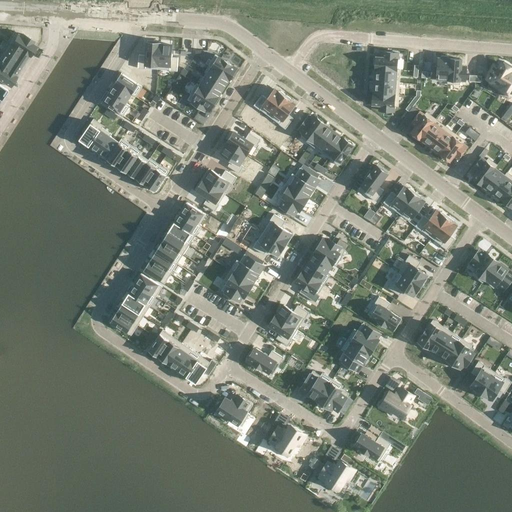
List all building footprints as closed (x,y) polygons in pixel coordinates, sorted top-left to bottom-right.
[(14,31),(7,42),(8,43),(8,42),(28,55),(28,56),(29,57),(36,46),(33,43),(34,41),(23,34),(22,36),(14,31)] [(8,43),(1,52),(22,66),(28,56),(28,55),(8,42),(8,43)] [(139,55),(138,69),(146,69),(146,64),(169,66),(169,71),(177,72),(178,58),(171,58),(172,46),(167,46),(152,44),(147,44),(146,55),(146,56),(139,55)] [(1,52),(0,54),(0,65),(15,76),(16,75),(22,66),(1,52)] [(378,57),(377,67),(398,69),(399,53),(385,52),(385,57),(378,57)] [(433,63),(432,77),(465,79),(466,66),(461,65),(462,59),(449,58),(449,56),(441,55),(441,57),(439,57),(439,64),(433,63)] [(218,59),(212,69),(229,79),(229,80),(235,70),(235,69),(231,67),(231,66),(224,61),(223,62),(218,59)] [(493,66),(486,77),(500,86),(500,87),(511,93),(511,68),(511,69),(511,67),(511,65),(504,60),(503,62),(501,61),(497,68),(493,66)] [(0,80),(10,87),(17,76),(16,75),(15,76),(0,65),(0,80)] [(377,67),(376,79),(397,81),(398,69),(377,67)] [(212,69),(206,78),(222,89),(229,79),(212,69)] [(121,73),(115,83),(132,94),(138,84),(121,73)] [(206,78),(199,88),(216,99),(222,89),(206,78)] [(376,79),(375,92),(396,93),(397,81),(376,79)] [(115,83),(109,93),(125,104),(132,94),(115,83)] [(194,98),(190,104),(203,112),(207,107),(210,109),(217,99),(216,99),(199,88),(193,98),(194,98)] [(262,95),(253,106),(260,111),(263,106),(282,120),(279,125),(285,129),(293,118),(287,114),(295,105),(291,102),(292,100),(280,91),(278,93),(274,90),(268,98),(267,99),(262,95)] [(375,92),(375,103),(382,104),(381,109),(395,110),(396,93),(375,92)] [(109,93),(102,103),(119,114),(125,104),(109,93)] [(421,110),(412,121),(417,125),(413,130),(414,131),(413,133),(419,138),(420,136),(422,137),(434,120),(421,110)] [(308,117),(299,129),(304,133),(303,134),(313,141),(325,125),(315,118),(313,121),(308,117)] [(434,120),(422,137),(431,144),(444,127),(434,120)] [(90,123),(79,139),(89,146),(95,137),(100,130),(90,123)] [(325,125),(313,141),(322,148),(334,132),(325,125)] [(444,127),(431,144),(441,152),(454,135),(444,127)] [(95,137),(89,146),(98,153),(110,136),(100,130),(95,137)] [(334,132),(322,148),(331,155),(343,139),(334,132)] [(224,150),(221,155),(230,160),(231,161),(227,167),(239,174),(243,167),(239,165),(251,145),(256,148),(260,141),(249,134),(245,140),(235,133),(232,138),(224,150)] [(454,135),(441,152),(443,153),(441,154),(448,159),(449,157),(450,158),(454,153),(459,156),(467,145),(454,135)] [(110,136),(98,153),(108,159),(119,143),(110,136)] [(343,139),(331,155),(341,162),(341,161),(344,157),(345,158),(350,151),(349,150),(353,146),(343,139)] [(119,143),(108,159),(117,166),(128,149),(119,143)] [(128,149),(117,166),(126,172),(138,156),(128,149)] [(481,155),(473,166),(477,170),(473,175),(482,182),(494,165),(481,155)] [(138,156),(126,172),(136,179),(147,162),(138,156)] [(147,162),(136,179),(145,185),(156,169),(147,162)] [(494,165),(482,182),(491,189),(504,172),(494,165)] [(366,178),(361,185),(372,193),(369,197),(375,202),(383,191),(378,187),(387,175),(376,166),(372,172),(370,170),(365,177),(366,178)] [(156,169),(145,185),(155,192),(166,176),(156,169)] [(200,188),(197,192),(206,198),(207,199),(203,205),(215,212),(219,205),(215,202),(227,183),(232,185),(236,179),(225,171),(221,177),(211,171),(208,175),(200,188)] [(286,199),(281,207),(294,215),(299,208),(300,209),(314,188),(313,187),(317,179),(304,171),(299,178),(296,176),(283,197),(286,199)] [(511,178),(504,172),(491,189),(502,196),(511,182),(511,178)] [(511,182),(502,196),(511,203),(511,201),(511,182)] [(393,193),(384,204),(391,209),(394,204),(413,218),(409,223),(416,227),(424,216),(418,212),(425,203),(422,200),(423,198),(411,189),(409,191),(405,188),(399,196),(398,197),(393,193)] [(187,203),(180,213),(190,219),(197,224),(203,214),(187,203)] [(424,216),(416,227),(422,232),(425,228),(443,242),(440,246),(447,251),(455,240),(449,236),(456,226),(452,223),(454,221),(441,212),(440,214),(436,211),(430,220),(429,220),(424,216)] [(180,213),(174,223),(191,233),(197,224),(190,219),(180,213)] [(257,241),(252,247),(264,255),(268,249),(278,255),(280,251),(282,252),(290,239),(289,238),(291,234),(282,228),(281,228),(285,222),(274,214),(269,221),(274,224),(261,244),(257,241)] [(174,223),(168,232),(185,243),(191,233),(174,223)] [(168,232),(162,242),(178,253),(185,243),(168,232)] [(322,242),(316,252),(333,263),(339,253),(338,252),(342,247),(329,239),(325,244),(322,242)] [(162,242),(156,251),(172,262),(178,253),(162,242)] [(156,251),(149,261),(166,272),(172,262),(156,251)] [(316,252),(310,262),(326,272),(333,263),(316,252)] [(479,252),(469,264),(477,270),(475,272),(495,287),(497,285),(504,290),(511,279),(511,276),(506,272),(507,271),(487,255),(486,257),(479,252)] [(230,286),(225,293),(238,302),(243,294),(245,295),(258,274),(257,273),(262,266),(248,257),(244,265),(241,263),(227,284),(230,286)] [(391,283),(387,290),(398,297),(402,291),(412,298),(415,294),(417,295),(425,282),(423,281),(426,277),(417,271),(416,270),(420,264),(408,257),(404,264),(408,266),(396,286),(391,283)] [(149,261),(143,271),(160,282),(166,272),(149,261)] [(310,262),(303,271),(320,282),(326,272),(310,262)] [(303,271),(297,281),(297,282),(301,284),(301,285),(308,289),(309,289),(314,292),(320,282),(303,271)] [(141,274),(135,284),(152,294),(158,284),(141,274)] [(135,284),(129,293),(145,304),(152,294),(135,284)] [(129,293),(123,303),(139,314),(145,304),(129,293)] [(378,306),(371,317),(378,322),(377,324),(384,328),(386,326),(392,330),(399,318),(387,310),(390,304),(379,297),(374,304),(378,306)] [(123,303),(116,312),(133,323),(139,314),(123,303)] [(273,322),(270,327),(279,333),(280,333),(276,339),(287,346),(292,340),(287,337),(300,317),(304,320),(309,313),(297,306),(293,312),(283,306),(281,310),(279,308),(271,321),(273,322)] [(116,312),(110,323),(127,333),(133,323),(116,312)] [(422,337),(419,341),(429,348),(440,331),(430,324),(429,325),(426,330),(426,329),(421,336),(422,337)] [(347,355),(343,362),(356,371),(361,364),(362,365),(376,343),(374,342),(379,335),(366,326),(361,334),(358,332),(345,353),(347,355)] [(440,331),(429,348),(439,354),(449,337),(440,331)] [(159,334),(148,351),(158,357),(169,341),(159,334)] [(490,336),(487,342),(492,345),(495,340),(490,336)] [(449,337),(439,354),(448,360),(459,343),(449,337)] [(169,341),(158,357),(168,364),(179,347),(169,341)] [(448,360),(458,367),(460,363),(466,367),(474,354),(469,351),(469,350),(459,343),(448,360)] [(179,347),(168,364),(177,370),(188,354),(179,347)] [(255,348),(248,360),(254,364),(252,366),(259,371),(261,369),(268,373),(275,362),(279,365),(283,358),(271,351),(268,356),(255,348)] [(188,354),(177,370),(186,377),(198,360),(188,354)] [(198,360),(186,377),(196,384),(208,367),(198,360)] [(473,383),(466,393),(470,396),(469,398),(482,406),(483,404),(487,407),(493,398),(494,397),(500,401),(507,389),(500,385),(497,389),(478,377),(481,372),(474,368),(467,379),(473,383)] [(310,375),(301,389),(309,393),(308,395),(329,409),(330,407),(337,412),(346,398),(338,394),(340,391),(319,377),(317,380),(310,375)] [(390,392),(380,407),(391,413),(392,411),(402,418),(410,405),(408,404),(414,396),(403,389),(399,394),(397,393),(395,396),(390,392)] [(225,399),(216,413),(226,420),(227,418),(238,425),(246,412),(244,411),(249,402),(238,395),(235,401),(233,400),(231,402),(225,399)] [(277,428),(270,439),(278,444),(277,446),(290,454),(296,444),(298,445),(305,435),(290,426),(287,431),(284,429),(283,431),(277,428)] [(363,434),(355,446),(361,450),(360,452),(367,457),(368,454),(375,459),(382,448),(386,450),(390,444),(379,437),(375,442),(363,434)] [(348,457),(345,462),(351,466),(354,461),(348,457)] [(327,463),(320,474),(328,480),(327,482),(339,490),(346,480),(348,481),(354,471),(340,462),(336,467),(334,465),(332,467),(327,463)]
